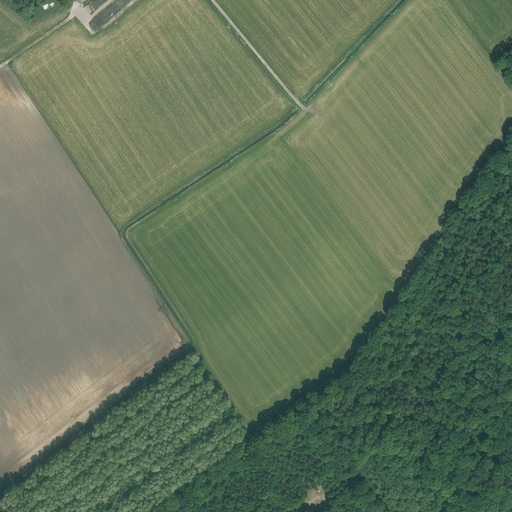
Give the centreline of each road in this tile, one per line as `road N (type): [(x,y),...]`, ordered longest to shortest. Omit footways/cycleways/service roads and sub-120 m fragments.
road 1 (track): [(292,415),(386,323),(511,142)]
road 2 (track): [(166,511),(292,415)]
road 3 (track): [(211,0),(304,108)]
road 4 (track): [(377,511),(292,415)]
